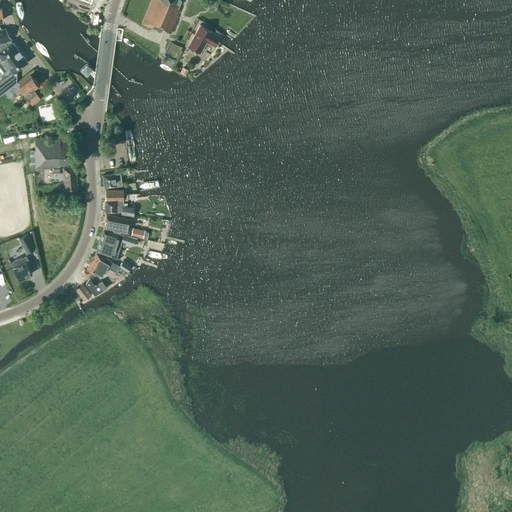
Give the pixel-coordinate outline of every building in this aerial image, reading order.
[(72,7),(83,10),(86,0),(64,0),(65,1),(67,1),(65,6),(71,8),(72,7)] [(180,10),(177,9),(180,0),(151,0),(141,23),(161,32),(162,30),(170,33),(180,10)] [(200,52),(206,41),(214,45),(219,36),(199,25),(193,36),(194,39),(189,46),(200,52)] [(1,29),(0,27),(0,41),(0,42),(11,39),(4,28),(1,29)] [(190,32),(187,30),(181,41),(185,42),(190,32)] [(4,42),(0,43),(0,56),(0,57),(0,67),(3,71),(8,67),(13,73),(16,71),(28,62),(12,41),(11,41),(11,40),(4,42)] [(81,69),(86,74),(91,69),(86,64),(81,69)] [(9,74),(0,80),(0,94),(16,82),(9,74)] [(18,90),(19,89),(20,87),(26,94),(24,96),(28,101),(37,94),(33,89),(39,85),(31,74),(18,84),(17,82),(9,89),(13,94),(18,90)] [(32,170),(50,169),(60,168),(59,165),(74,164),(72,141),(68,141),(68,134),(59,135),(59,137),(35,138),(35,150),(30,150),(32,170)] [(63,178),(63,179),(76,178),(75,166),(62,167),(63,173),(57,173),(57,179),(63,178)] [(102,175),(104,187),(121,185),(120,172),(102,175)] [(77,190),(76,178),(63,179),(64,192),(77,190)] [(123,190),(105,190),(105,212),(116,212),(121,212),(121,214),(133,215),(134,207),(127,206),(127,203),(123,203),(123,200),(123,190)] [(132,219),(106,215),(103,228),(129,233),(132,219)] [(144,230),(132,227),(130,235),(142,238),(144,230)] [(127,240),(133,242),(135,237),(113,231),(113,232),(103,229),(96,251),(106,254),(116,257),(121,241),(125,242),(127,240)] [(19,238),(26,253),(27,252),(35,248),(27,233),(20,237),(19,238)] [(107,267),(116,272),(119,266),(110,261),(96,253),(86,269),(101,278),(107,267)] [(26,261),(28,260),(26,255),(20,259),(19,258),(10,262),(13,268),(19,280),(32,273),(26,261)] [(131,266),(122,260),(119,266),(127,271),(131,266)] [(86,282),(85,284),(95,295),(107,288),(102,281),(95,285),(94,285),(89,277),(86,282)] [(91,294),(82,283),(75,289),(83,300),(91,294)]
